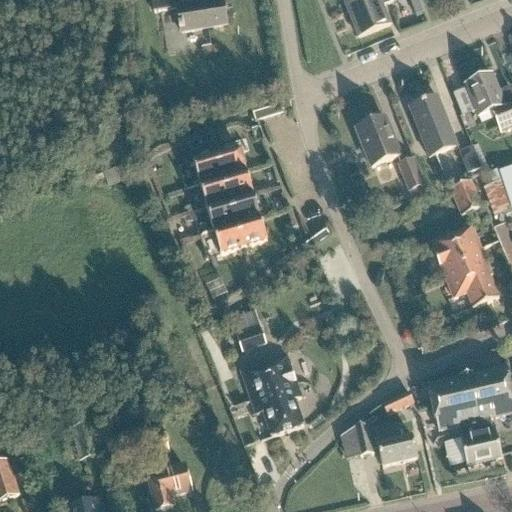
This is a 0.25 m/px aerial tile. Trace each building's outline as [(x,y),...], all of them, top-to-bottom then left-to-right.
[(223,2),(182,9),(180,0),(151,0),(154,16),(178,12),(182,35),(227,28),(223,2)] [(342,0),(348,13),(379,0),(342,0)] [(380,0),(379,0),(348,13),(359,41),(390,28),(383,9),(396,4),(394,0),(380,0)] [(417,0),(410,3),(416,18),(423,15),(417,0)] [(499,95),(492,78),(466,89),(479,120),(492,115),(501,136),(511,131),(511,94),(510,90),(499,95)] [(437,100),(409,111),(429,162),(457,150),(437,100)] [(283,108),(254,117),(256,126),(286,117),(283,108)] [(357,133),(372,172),(400,160),(385,121),(357,133)] [(483,171),(474,150),(460,156),(470,177),(483,171)] [(186,193),(247,175),(240,152),(179,169),(186,193)] [(414,163),(399,168),(409,195),(424,189),(414,163)] [(511,213),(511,169),(500,174),(499,172),(489,176),(493,187),(484,190),(495,220),(511,213)] [(193,216),(253,198),(247,175),(186,193),(193,216)] [(471,185),(451,193),(462,220),(482,212),(471,185)] [(199,239),(260,221),(253,198),(193,216),(199,239)] [(206,263),(267,245),(260,221),(199,239),(206,263)] [(510,271),(511,269),(511,248),(504,228),(495,232),(510,271)] [(470,231),(431,247),(454,303),(467,297),(473,313),(499,302),(470,231)] [(327,234),(306,249),(310,255),(332,240),(327,234)] [(267,348),(255,314),(234,321),(240,338),(237,339),(243,356),(267,348)] [(272,442),(304,430),(295,404),(301,401),(287,360),(241,376),(250,399),(247,400),(250,409),(252,408),(256,419),(263,416),(272,442)] [(511,417),(511,396),(506,370),(428,388),(439,435),(459,430),(460,435),(459,436),(467,471),(502,462),(494,427),(491,428),(490,423),(511,417)] [(409,396),(383,408),(388,419),(414,406),(409,396)] [(101,459),(93,426),(71,432),(79,464),(101,459)] [(412,440),(402,442),(398,426),(375,432),(378,448),(377,448),(383,471),(418,463),(412,440)] [(367,429),(354,432),(361,461),(374,458),(367,429)] [(141,444),(146,460),(169,454),(165,438),(141,444)] [(0,465),(0,504),(19,499),(8,463),(0,465)] [(171,501),(191,496),(185,471),(170,474),(168,467),(153,471),(154,475),(158,474),(159,477),(147,480),(155,511),(168,511),(173,511),(171,501)]
